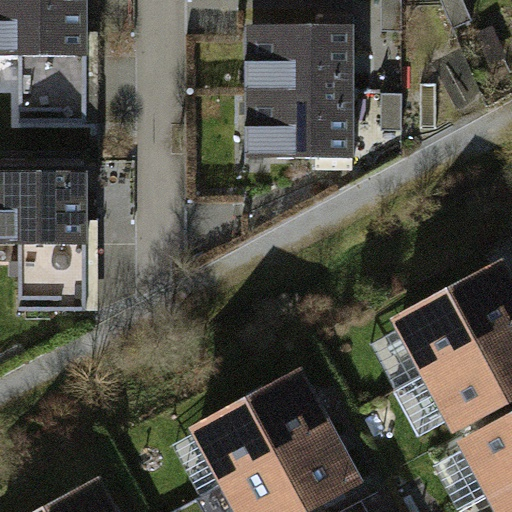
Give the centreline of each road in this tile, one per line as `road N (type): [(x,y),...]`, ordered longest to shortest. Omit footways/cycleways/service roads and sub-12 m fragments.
road 1 (track): [(511,117),(0,395)]
road 2 (residential): [(160,0),(158,307)]
